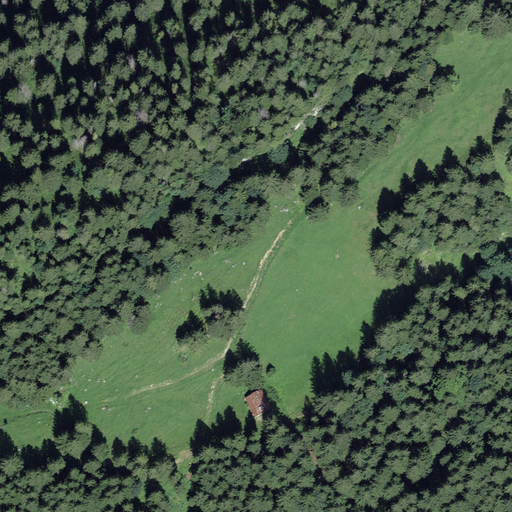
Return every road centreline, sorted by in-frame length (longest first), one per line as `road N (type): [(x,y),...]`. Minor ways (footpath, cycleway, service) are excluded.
road 1 (track): [(93,406),(213,365),(229,348),(271,254),(310,207)]
road 2 (track): [(173,473),(205,437),(231,366),(229,348)]
